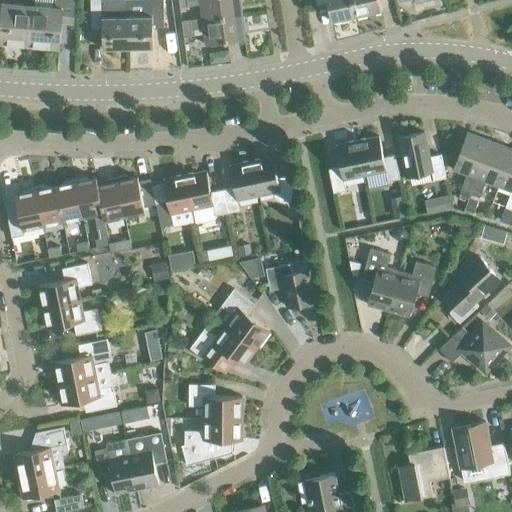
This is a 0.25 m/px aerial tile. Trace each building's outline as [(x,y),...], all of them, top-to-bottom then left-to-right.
[(0,43),(29,46),(32,5),(11,3),(11,0),(0,0),(0,16),(1,17),(0,30),(0,43)] [(32,5),(29,46),(58,49),(61,22),(73,23),(75,0),(53,0),(53,7),(32,5)] [(128,47),(126,0),(90,0),(91,25),(103,25),(103,48),(128,47)] [(126,0),(128,47),(153,47),(152,24),(164,24),(163,0),(151,0),(152,2),(127,3),(127,0),(126,0)] [(203,19),(242,14),(240,0),(187,0),(188,6),(201,4),(202,18),(203,19)] [(357,15),(353,0),(315,0),(316,0),(327,0),(332,21),(357,15)] [(353,0),(357,15),(381,10),(378,0),(353,0)] [(203,19),(202,18),(182,20),(184,36),(195,35),(194,30),(204,28),(206,44),(246,39),(242,14),(203,19)] [(441,153),(429,156),(424,131),(399,136),(407,176),(431,171),(433,180),(446,177),(441,153)] [(470,193),(490,140),(467,131),(453,168),(466,174),(460,189),(470,193)] [(357,140),(364,175),(385,170),(388,181),(400,178),(395,154),(383,157),(379,135),(357,140)] [(344,179),(364,175),(357,140),(335,145),(340,166),(328,168),(333,192),(346,189),(344,179)] [(498,186),(511,149),(511,148),(490,140),(470,193),(479,197),(485,181),(498,186)] [(511,208),(511,149),(498,186),(511,190),(505,206),(511,208)] [(251,160),(258,195),(273,192),(275,197),(282,201),(294,198),(289,175),(277,177),(273,156),(251,160)] [(237,199),(258,195),(251,160),(230,165),(234,186),(222,189),(227,212),(240,210),(237,199)] [(227,212),(222,189),(211,191),(206,170),(185,174),(192,209),(213,204),(215,215),(227,212)] [(171,213),(192,209),(185,174),(163,179),(164,183),(152,185),(156,204),(161,226),(173,224),(171,213)] [(156,204),(152,185),(150,178),(138,180),(138,176),(129,178),(128,178),(124,175),(116,177),(124,215),(145,211),(144,206),(156,204)] [(97,185),(98,185),(96,177),(87,179),(87,178),(83,176),(75,177),(83,216),(94,213),(96,221),(104,219),(102,211),(103,211),(97,185)] [(63,220),(83,216),(75,177),(67,179),(64,183),(64,184),(56,185),(63,220)] [(104,219),(124,215),(116,177),(108,178),(105,182),(106,183),(98,185),(97,185),(103,211),(102,211),(104,219)] [(63,220),(56,185),(47,187),(43,184),(35,186),(43,224),(63,220)] [(23,228),(43,224),(35,186),(27,187),(24,191),(24,192),(15,194),(16,198),(4,201),(12,237),(24,234),(23,228)] [(87,239),(89,248),(103,246),(101,237),(87,239)] [(77,251),(89,248),(87,239),(76,242),(77,251)] [(117,241),(119,251),(131,248),(129,239),(117,241)] [(48,248),(50,257),(62,254),(60,245),(48,248)] [(388,309),(399,272),(398,272),(396,269),(387,266),(390,253),(370,247),(363,272),(375,276),(367,303),(388,309)] [(449,311),(459,322),(478,305),(475,301),(500,279),(479,256),(459,273),(463,278),(444,295),(455,306),(449,311)] [(399,272),(388,309),(409,315),(417,287),(429,291),(436,266),(416,260),(412,273),(403,271),(400,273),(399,272)] [(42,306),(80,299),(77,286),(92,283),(88,262),(62,267),(64,279),(38,285),(42,306)] [(307,269),(291,272),(290,263),(266,268),(270,284),(281,282),(287,306),(314,300),(307,269)] [(226,324),(256,347),(269,329),(247,313),(255,303),(234,288),(221,305),(233,314),(226,324)] [(80,299),(42,306),(46,328),(73,322),(76,334),(101,329),(97,307),(82,310),(80,299)] [(486,371),(509,344),(482,320),(470,334),(462,326),(439,348),(451,361),(462,351),(486,371)] [(243,364),(256,347),(226,324),(218,334),(206,325),(190,347),(211,363),(215,358),(224,365),(231,355),(243,364)] [(58,383),(110,372),(108,361),(112,360),(107,338),(78,344),(80,356),(53,361),(58,383)] [(110,372),(58,383),(62,404),(89,398),(91,410),(117,405),(110,372)] [(204,417),(242,418),(242,396),(215,395),(215,383),(189,383),(189,405),(204,405),(204,417)] [(242,440),(242,418),(204,417),(204,429),(185,429),(185,443),(181,444),(187,464),(233,451),(233,439),(242,440)] [(504,442),(490,444),(485,421),(452,428),(460,467),(488,461),(491,477),(510,473),(504,442)] [(18,476),(55,468),(63,466),(62,461),(69,454),(67,443),(63,426),(36,432),(29,450),(14,453),(18,476)] [(130,453),(137,488),(159,483),(154,462),(166,460),(161,436),(148,439),(151,449),(130,453)] [(137,488),(130,453),(127,438),(107,442),(107,447),(94,450),(99,473),(111,471),(115,492),(137,488)] [(398,466),(405,500),(433,494),(430,480),(449,476),(443,446),(408,453),(410,463),(398,466)] [(55,468),(18,476),(23,498),(59,490),(55,468)] [(354,511),(350,491),(338,493),(334,472),(319,475),(320,477),(298,482),(302,502),(309,501),(311,511),(354,511)] [(54,499),(56,511),(57,511),(84,507),(81,493),(54,499)]
